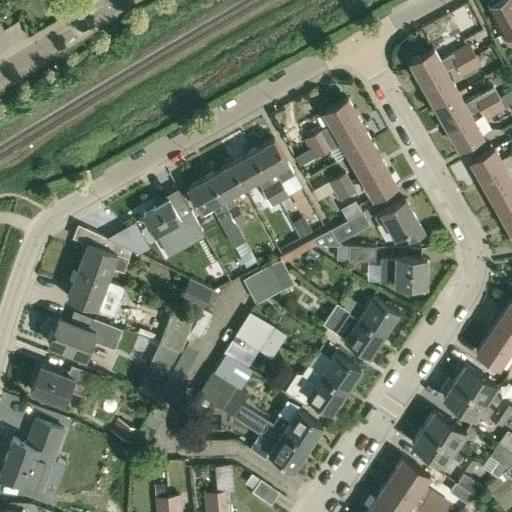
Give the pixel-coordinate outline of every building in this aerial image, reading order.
[(511,0),(492,0),(487,3),(504,35),(511,30),(511,0)] [(422,81),(445,68),(456,62),(474,53),(468,41),(440,57),(433,46),(409,59),(422,81)] [(474,53),(456,62),(462,72),(479,62),(474,53)] [(445,68),(422,81),(434,103),(458,90),(445,68)] [(446,125),(470,111),(480,105),(498,95),(492,85),(464,101),(458,90),(434,103),(446,125)] [(331,122),(336,131),(359,117),(347,95),(323,109),(331,122)] [(486,115),(504,105),(498,95),(480,105),(486,115)] [(482,133),(470,111),(446,125),(458,146),(482,133)] [(299,163),(314,154),(341,139),(348,152),(372,139),(359,117),(336,131),(325,137),(309,146),(307,147),(298,152),(294,154),(299,163)] [(325,137),(320,128),(304,137),(309,146),(325,137)] [(280,199),(289,195),(280,178),(293,171),(287,160),(274,136),(252,149),(265,173),(271,183),(280,199)] [(360,174),(384,160),(372,139),(348,152),(360,174)] [(482,180),(506,167),(494,145),(470,158),(482,180)] [(262,188),(271,204),(280,199),(271,183),(252,149),(230,161),(244,185),(256,178),(262,188)] [(384,160),(360,174),(373,196),(396,182),(384,160)] [(230,161),(208,173),(237,223),(246,218),(231,192),(243,185),(244,185),(230,161)] [(511,177),(506,167),(482,180),(494,202),(511,191),(511,177)] [(328,180),(333,189),(351,178),(346,170),(328,180)] [(246,237),(245,238),(237,223),(208,173),(187,186),(200,209),(211,203),(220,219),(223,218),(228,228),(226,229),(234,244),(236,243),(244,258),(248,266),(258,260),(254,252),(246,237)] [(356,187),(351,178),(333,189),(338,198),(356,187)] [(511,191),(494,202),(507,224),(511,220),(511,191)] [(419,221),(405,195),(382,208),(382,209),(374,213),(378,220),(386,216),(396,234),(405,229),(411,239),(425,232),(419,221)] [(168,196),(142,210),(154,232),(169,224),(179,242),(202,230),(190,209),(179,215),(168,196)] [(369,222),(362,210),(303,242),(340,243),(338,239),(369,222)] [(292,220),(300,235),(312,229),(303,214),(292,220)] [(86,241),(76,268),(121,284),(124,286),(125,285),(106,278),(111,265),(122,269),(130,247),(106,235),(101,246),(86,241)] [(302,242),(278,255),(279,257),(243,277),(249,288),(287,269),(283,261),(308,247),(302,242)] [(346,257),(347,244),(337,243),(336,245),(336,257),(346,257)] [(375,244),(347,244),(346,257),(375,258),(375,244)] [(380,279),(395,279),(395,281),(411,282),(411,287),(423,287),(423,283),(425,283),(426,256),(396,255),(396,257),(381,256),(380,279)] [(120,297),(124,286),(121,284),(76,268),(66,295),(96,306),(101,290),(120,297)] [(288,270),(287,269),(249,288),(255,301),(256,301),(293,281),(288,270)] [(201,303),(210,285),(190,276),(181,293),(201,303)] [(343,305),(347,308),(384,331),(398,310),(373,292),(364,305),(349,295),(343,305)] [(511,313),(504,307),(490,328),(511,342),(511,313)] [(369,353),(384,331),(347,308),(333,329),(344,336),(343,336),(369,353)] [(285,332),(249,309),(243,319),(279,343),(285,332)] [(191,317),(175,310),(163,340),(178,345),(191,317)] [(92,339),(114,348),(123,327),(93,316),(89,327),(58,315),(48,341),(85,355),(92,339)] [(243,319),(234,333),(271,356),(279,343),(243,319)] [(511,343),(511,342),(490,328),(476,349),(498,364),(511,343)] [(180,348),(159,340),(136,386),(158,396),(180,348)] [(334,349),(320,370),(346,388),(360,366),(334,349)] [(465,361),(454,378),(507,413),(511,406),(511,403),(491,390),(496,382),(465,361)] [(68,373),(40,362),(30,388),(64,401),(68,388),(88,395),(96,373),(71,363),(68,373)] [(331,410),(346,388),(320,370),(308,362),(301,371),(296,371),(284,388),(304,402),(309,395),(331,410)] [(206,378),(242,402),(249,391),(212,368),(206,378)] [(439,388),(444,392),(443,394),(474,415),(480,407),(483,409),(482,411),(489,415),(501,422),(507,413),(454,378),(453,379),(448,376),(439,388)] [(206,378),(197,392),(234,415),(242,402),(206,378)] [(308,446),(323,424),(297,406),(288,420),(278,413),(273,422),(308,446)] [(434,408),(423,424),(465,453),(471,445),(459,438),(465,429),(434,408)] [(11,433),(0,463),(0,473),(34,486),(42,489),(50,467),(66,426),(34,414),(25,438),(11,433)] [(183,415),(176,426),(175,428),(175,429),(175,431),(176,432),(176,434),(177,435),(178,436),(180,437),(189,437),(189,415),(183,415)] [(293,467),(308,446),(273,422),(268,419),(261,429),(266,432),(255,449),(265,456),(269,451),(293,467)] [(469,470),(476,460),(465,453),(423,424),(411,441),(443,462),(449,453),(459,460),(458,461),(469,470)] [(511,450),(511,431),(507,428),(498,440),(511,450)] [(511,461),(511,452),(496,442),(489,454),(496,459),(490,470),(498,475),(504,470),(511,461)] [(416,493),(429,472),(402,454),(389,475),(416,493)] [(223,478),(238,478),(238,462),(223,462),(223,478)] [(464,471),(457,481),(476,493),(485,486),(464,471)] [(401,511),(402,511),(416,493),(389,475),(376,494),(401,511)] [(252,489),(270,502),(278,490),(260,477),(252,489)] [(476,494),(457,481),(455,480),(448,489),(466,501),(476,494)] [(450,500),(429,487),(422,497),(443,511),(450,500)] [(230,511),(228,488),(216,489),(218,511),(230,511)] [(218,511),(216,489),(204,490),(206,511),(218,511)] [(180,511),(179,493),(167,494),(168,511),(180,511)] [(168,511),(167,494),(155,495),(156,511),(168,511)] [(401,511),(376,494),(363,511),(401,511)] [(442,511),(443,511),(422,497),(415,508),(421,511),(442,511)]
